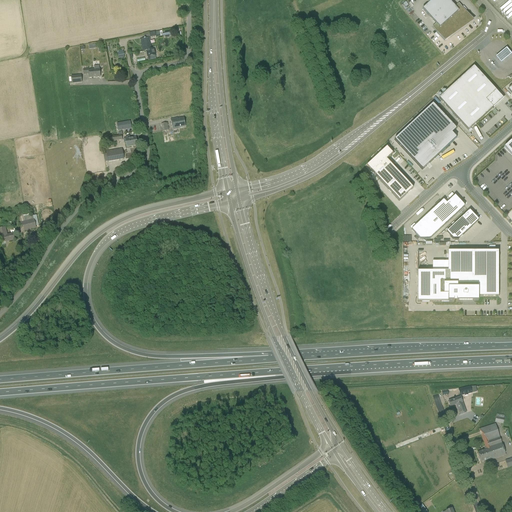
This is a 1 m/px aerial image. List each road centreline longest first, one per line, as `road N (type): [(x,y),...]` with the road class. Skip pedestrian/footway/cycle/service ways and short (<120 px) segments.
road 1 (unclassified): [(0,312),(78,209),(142,167),(147,151),(136,81),(144,70),(186,55),(189,0)]
road 2 (motorway): [(269,359),(140,354),(99,330),(86,304),(89,265),(110,237),(229,201)]
road 3 (motorway): [(0,393),(316,368)]
road 4 (motorway): [(174,511),(150,491),(138,458),(156,409),(188,390),(316,368)]
road 5 (motorway): [(227,191),(106,230),(0,341)]
road 6 (motorway): [(269,359),(0,379)]
road 7 (secondary): [(341,446),(272,308),(238,199)]
road 8 (secondary): [(229,201),(273,337),(331,446)]
road 9 (motorway): [(511,346),(269,359)]
road 10 (motorway): [(316,368),(511,359)]
road 11 (secondary): [(210,0),(212,96),(227,191)]
road 12 (secondary): [(236,190),(216,0)]
road 13 (unclassified): [(352,141),(498,22)]
road 14 (motorway): [(0,408),(60,429),(154,511)]
road 15 (unclassified): [(238,199),(307,177),(352,141)]
road 16 (unclassified): [(352,141),(281,178),(236,190)]
road 17 (unclassified): [(478,511),(435,396)]
